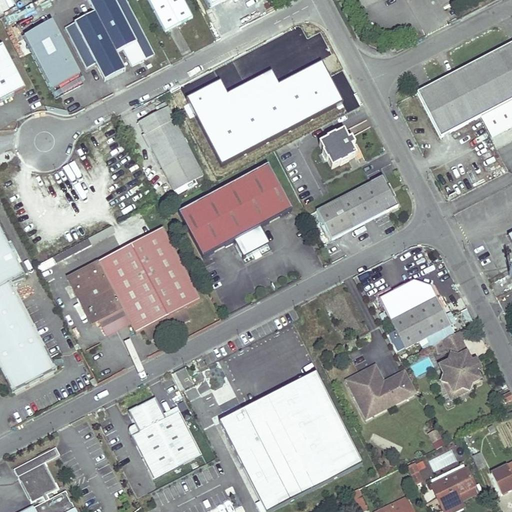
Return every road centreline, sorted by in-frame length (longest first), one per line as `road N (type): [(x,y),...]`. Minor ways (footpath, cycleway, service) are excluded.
road 1 (residential): [(0,448),(436,220)]
road 2 (residential): [(62,130),(316,0)]
road 3 (unknown): [(185,351),(259,511)]
road 4 (unclassified): [(511,370),(436,220)]
road 5 (unclassified): [(511,5),(364,81)]
road 6 (unclassified): [(436,220),(364,81)]
road 7 (unknown): [(383,118),(311,162),(325,197)]
